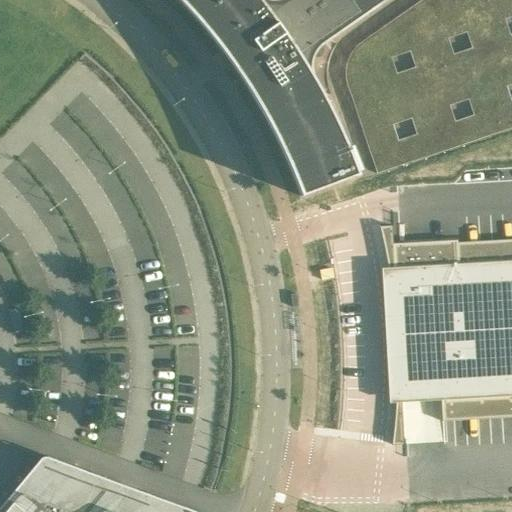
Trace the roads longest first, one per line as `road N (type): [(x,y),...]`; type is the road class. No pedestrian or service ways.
road 1 (unclassified): [(104,0),(172,63),(224,148),(255,218),(276,343)]
road 2 (unknown): [(415,0),(359,49),(353,70),(381,153)]
road 3 (unclassified): [(255,511),(276,413),(276,343)]
